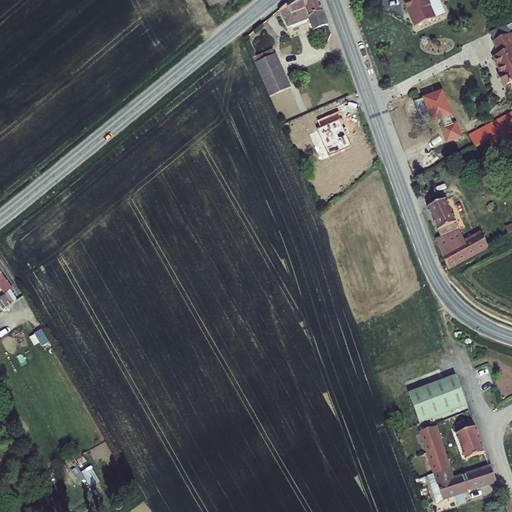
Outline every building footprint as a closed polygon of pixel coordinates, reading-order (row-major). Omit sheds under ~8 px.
[(205,0),(210,10),(230,0),(205,0)] [(292,0),(280,11),(287,28),(310,19),(314,31),(328,26),(318,0),(292,0)] [(402,0),(415,27),(444,14),(437,0),(402,0)] [(498,76),(503,87),(511,83),(511,33),(494,42),(500,55),(494,57),(501,74),(498,76)] [(276,55),(255,64),(270,97),(290,88),(286,78),(276,55)] [(469,136),(475,147),(488,140),(493,150),(511,139),(511,114),(511,113),(469,136)] [(441,238),(436,240),(443,256),(448,269),(488,247),(482,235),(465,244),(446,200),(428,208),(441,238)] [(12,293),(14,291),(0,271),(0,285),(8,296),(12,293)] [(0,301),(0,315),(19,302),(12,293),(8,296),(0,301)] [(456,377),(409,395),(419,423),(467,406),(456,377)] [(453,428),(465,461),(484,454),(472,421),(453,428)] [(421,433),(434,474),(448,470),(434,428),(421,433)] [(448,470),(434,474),(443,499),(495,482),(490,469),(452,481),(448,470)] [(434,474),(428,477),(437,503),(443,501),(443,499),(434,474)]
